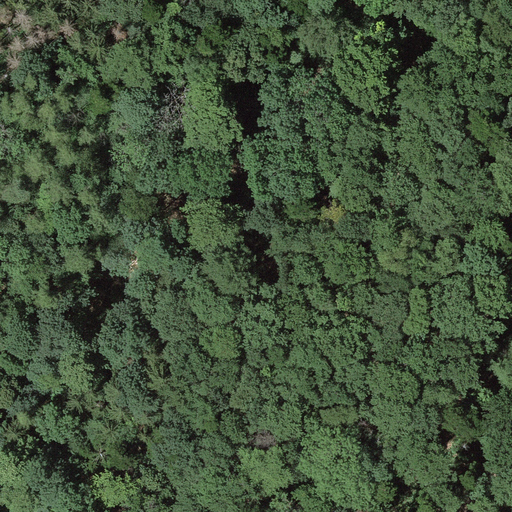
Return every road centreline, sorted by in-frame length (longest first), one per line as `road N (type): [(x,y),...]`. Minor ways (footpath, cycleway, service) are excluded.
road 1 (track): [(408,0),(365,234),(363,325),(392,451),(449,511)]
road 2 (track): [(389,0),(204,269)]
